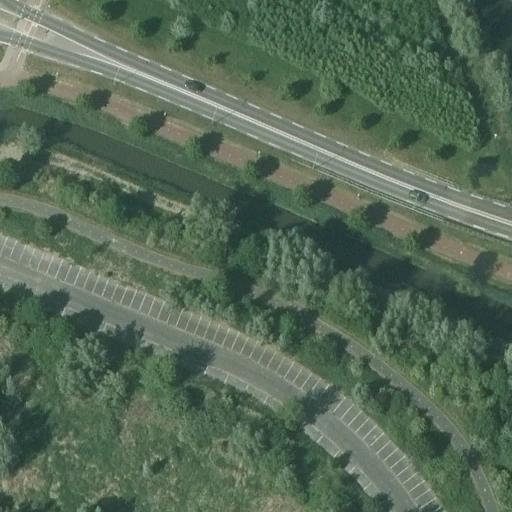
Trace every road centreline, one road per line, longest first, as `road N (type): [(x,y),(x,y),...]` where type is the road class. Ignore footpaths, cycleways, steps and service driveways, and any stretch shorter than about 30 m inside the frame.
road 1 (secondary): [(127,70),(511,225)]
road 2 (secondary): [(127,70),(1,0)]
road 3 (secondary): [(0,35),(127,70)]
